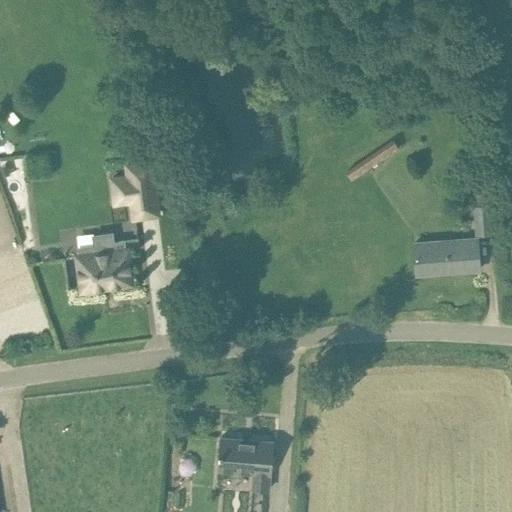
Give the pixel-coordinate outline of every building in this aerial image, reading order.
[(399,146),(394,139),(348,170),(353,177),(399,146)] [(128,164),(133,203),(157,200),(152,161),(128,164)] [(487,184),(473,185),(474,193),(488,191),(487,184)] [(491,204),(476,205),(478,234),(493,233),(491,204)] [(78,257),(82,289),(85,288),(85,291),(101,289),(101,286),(129,282),(122,239),(112,241),(111,232),(92,234),(95,254),(78,257)] [(480,269),(477,238),(415,243),(417,273),(418,273),(418,269),(447,267),(447,271),(480,269)] [(273,440),(221,436),(219,469),(252,472),(251,487),(269,489),(273,440)]
